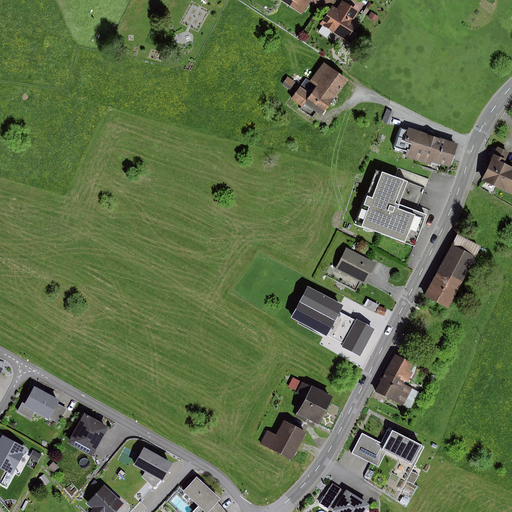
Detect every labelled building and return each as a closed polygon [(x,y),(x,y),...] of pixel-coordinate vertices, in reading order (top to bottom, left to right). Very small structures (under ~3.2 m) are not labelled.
[(279,0),(301,13),(309,0),(279,0)] [(334,0),(311,0),(328,10),(334,0)] [(336,8),(332,6),(320,24),(345,40),(357,22),(353,19),(358,11),(341,0),(336,8)] [(371,13),(368,18),(375,22),(378,17),(371,13)] [(348,80),(323,63),(310,81),(305,78),(291,99),(301,106),(300,108),(312,117),(316,111),(322,115),(348,80)] [(288,76),(282,83),(291,90),(296,83),(288,76)] [(387,109),(382,122),(389,125),(394,111),(387,109)] [(408,130),(400,128),(394,147),(407,151),(405,157),(431,165),(432,162),(451,168),(458,144),(408,128),(408,130)] [(509,152),(496,146),(480,181),(511,195),(511,166),(504,163),(509,152)] [(395,177),(383,172),(373,198),(367,196),(364,205),(370,208),(363,227),(415,246),(426,215),(399,205),(408,182),(395,177)] [(478,246),(456,234),(423,297),(446,308),(478,246)] [(376,263),(346,248),(336,269),(331,266),(326,275),(355,290),(360,281),(365,284),(371,272),(376,263)] [(340,311),(343,306),(308,287),(292,318),(327,336),(327,335),(340,311)] [(379,305),(367,299),(364,306),(376,312),(376,313),(384,316),(386,309),(378,306),(379,305)] [(340,311),(327,335),(343,343),(356,320),(340,311)] [(343,343),(342,347),(360,356),(374,329),(356,320),(343,343)] [(411,363),(393,355),(375,393),(410,410),(419,392),(401,383),(403,380),(407,382),(412,373),(408,370),(411,363)] [(332,398),(302,382),(296,393),(306,398),(296,417),(305,422),(307,419),(318,424),(332,398)] [(58,399),(33,386),(23,405),(35,411),(48,418),(56,403),(58,399)] [(66,408),(56,403),(48,418),(58,424),(66,408)] [(35,411),(23,405),(20,404),(16,412),(30,419),(35,411)] [(106,427),(82,414),(67,443),(91,456),(106,427)] [(305,434),(283,423),(276,436),(268,432),(262,445),(292,460),(305,434)] [(384,445),(382,449),(411,464),(421,446),(392,430),(384,445)] [(362,434),(351,454),(373,465),(382,449),(384,445),(362,434)] [(27,449),(2,436),(0,439),(0,468),(7,472),(13,475),(27,449)] [(169,463),(141,448),(132,466),(144,473),(141,477),(153,488),(160,481),(169,463)] [(33,450),(29,458),(38,463),(42,455),(33,450)] [(53,462),(48,468),(54,472),(58,467),(53,462)] [(44,474),(38,479),(44,487),(50,482),(44,474)] [(133,509),(153,488),(141,477),(125,495),(121,492),(116,497),(123,503),(126,502),(133,509)] [(219,499),(197,478),(184,491),(199,506),(192,511),(207,511),(217,501),(219,499)] [(342,489),(333,483),(319,503),(332,511),(334,508),(331,506),(342,489)] [(116,497),(103,484),(85,504),(91,510),(89,511),(115,511),(123,503),(116,497)] [(334,508),(332,511),(333,511),(361,511),(367,504),(345,490),(334,508)] [(226,511),(217,501),(207,511),(226,511)]
